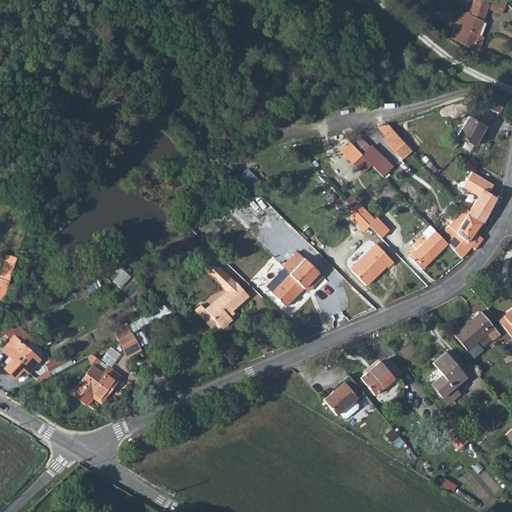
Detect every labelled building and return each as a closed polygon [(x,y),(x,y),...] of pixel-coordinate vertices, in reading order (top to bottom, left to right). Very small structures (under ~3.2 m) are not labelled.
[(477,34),(482,19),(487,8),(502,14),(505,2),(499,0),(473,0),(468,12),(460,9),(449,38),(477,50),(483,37),(480,36),(477,34)] [(477,34),(480,36),(486,21),(482,19),(477,34)] [(483,106),(497,113),(500,107),(486,100),(483,106)] [(457,136),(474,146),(484,127),(467,117),(457,136)] [(382,139),(389,146),(395,152),(399,148),(404,143),(398,137),(386,124),(377,126),(386,136),(382,139)] [(385,175),(395,164),(363,135),(354,144),(348,138),(339,148),(365,172),(372,164),(385,175)] [(399,148),(404,153),(409,148),(404,143),(399,148)] [(466,215),(470,216),(481,223),(482,224),(488,215),(494,199),(486,195),(491,187),(470,174),(460,189),(476,198),(468,212),(466,215)] [(351,208),(360,217),(366,211),(357,202),(351,208)] [(451,229),(472,247),(474,249),(482,239),(475,233),(481,223),(470,216),(466,215),(468,212),(463,206),(455,216),(457,218),(449,227),(451,229)] [(360,217),(361,218),(368,225),(381,238),(389,231),(376,218),(374,219),(366,211),(360,217)] [(361,218),(357,222),(363,230),(368,225),(361,218)] [(430,226),(422,233),(428,239),(409,257),(421,269),(446,243),(441,238),(430,226)] [(446,243),(460,258),(461,257),(462,258),(472,247),(451,229),(449,227),(445,233),(451,239),(446,243)] [(451,239),(445,233),(441,238),(446,243),(451,239)] [(350,269),(366,285),(386,266),(387,268),(393,262),(376,245),(350,269)] [(270,293),(285,307),(303,289),(307,292),(322,277),(318,273),(304,259),(303,259),(296,252),(282,267),(289,274),(270,293)] [(0,272),(0,278),(8,281),(16,257),(6,255),(0,272)] [(203,270),(215,281),(217,279),(227,290),(204,310),(200,305),(195,310),(209,327),(215,322),(220,327),(220,328),(230,320),(227,316),(225,313),(229,310),(231,312),(248,297),(236,282),(234,283),(212,261),(210,262),(204,268),(203,270)] [(0,300),(2,301),(8,281),(0,278),(0,300)] [(11,301),(19,303),(23,289),(16,286),(11,301)] [(58,311),(62,319),(76,313),(72,304),(58,311)] [(511,308),(497,321),(508,335),(511,332),(511,308)] [(489,342),(498,335),(479,313),(454,334),(472,357),(480,349),(475,343),(483,336),(489,342)] [(136,321),(140,328),(153,321),(150,314),(136,321)] [(113,334),(117,340),(131,333),(140,328),(136,321),(113,334)] [(12,334),(15,337),(39,359),(40,352),(15,329),(10,333),(12,334)] [(117,340),(126,357),(140,350),(131,333),(117,340)] [(11,340),(2,351),(12,360),(8,365),(18,373),(22,369),(27,374),(40,360),(39,359),(15,337),(11,340)] [(109,345),(103,359),(114,365),(120,351),(109,345)] [(441,398),(453,387),(465,377),(445,352),(432,363),(434,367),(423,377),(441,398)] [(45,365),(48,372),(70,360),(66,353),(45,365)] [(360,377),(374,394),(400,372),(388,358),(381,364),(379,361),(360,377)] [(84,403),(91,392),(99,398),(107,386),(111,389),(120,376),(96,360),(71,395),(84,403)] [(323,400),(335,414),(338,412),(342,417),(346,417),(357,407),(358,404),(354,399),(356,397),(344,382),(323,400)] [(84,403),(86,405),(92,397),(101,403),(111,389),(107,386),(99,398),(91,392),(84,403)] [(441,398),(446,404),(459,394),(453,387),(441,398)] [(453,424),(444,433),(457,449),(467,441),(453,424)] [(46,446),(48,442),(41,438),(39,441),(46,446)]
